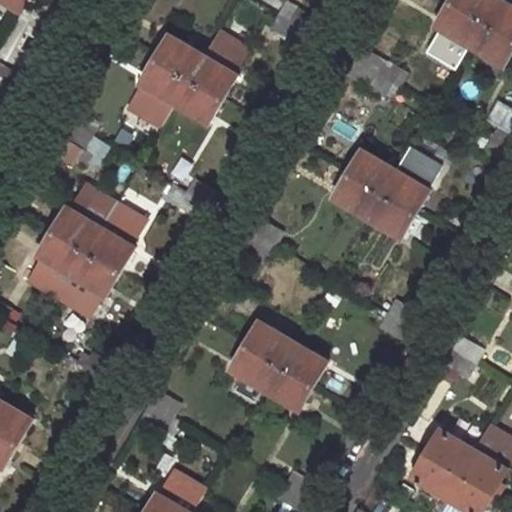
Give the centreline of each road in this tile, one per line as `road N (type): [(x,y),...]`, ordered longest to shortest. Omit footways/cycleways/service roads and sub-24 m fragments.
road 1 (residential): [(63,511),(362,0)]
road 2 (residential): [(511,202),(325,511)]
road 3 (residential): [(110,0),(0,192)]
